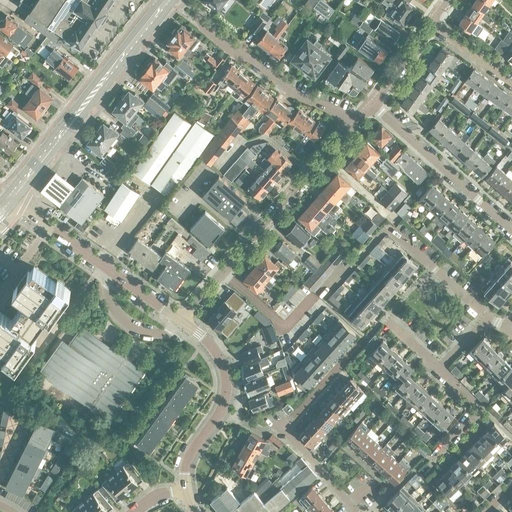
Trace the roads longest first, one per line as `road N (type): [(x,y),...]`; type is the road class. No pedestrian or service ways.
road 1 (residential): [(180,319),(353,124)]
road 2 (secondary): [(11,197),(166,0)]
road 3 (residential): [(489,319),(387,229),(320,295)]
road 4 (residential): [(355,511),(285,427),(363,339)]
road 5 (residential): [(183,490),(186,465),(221,410),(227,383),(221,360),(180,319)]
road 6 (residential): [(353,124),(286,90),(195,22)]
road 7 (residential): [(373,104),(511,229)]
road 8 (residential): [(180,319),(50,230)]
road 9 (residential): [(428,458),(479,410),(439,367)]
